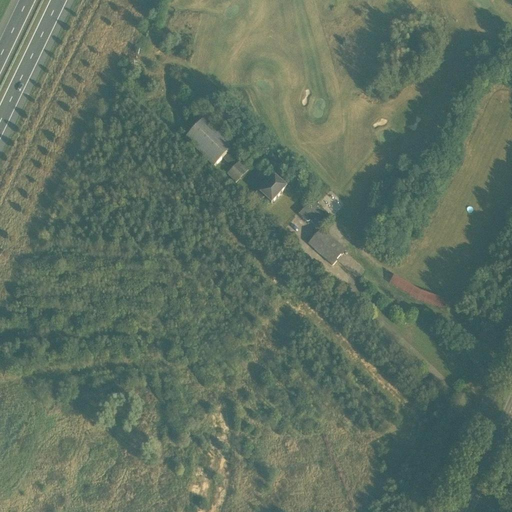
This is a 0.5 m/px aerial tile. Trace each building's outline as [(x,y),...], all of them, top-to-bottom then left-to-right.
[(235,146),(206,118),(185,140),(214,168),(235,146)] [(233,169),(228,175),(234,181),(246,168),(240,162),(233,169)] [(288,187),(276,176),(266,187),(265,186),(263,186),(254,195),(261,201),(265,197),(273,204),(288,187)] [(331,219),(312,201),(299,215),(305,222),(308,220),(320,231),(331,219)] [(346,251),(322,230),(309,245),(332,266),(346,251)]
